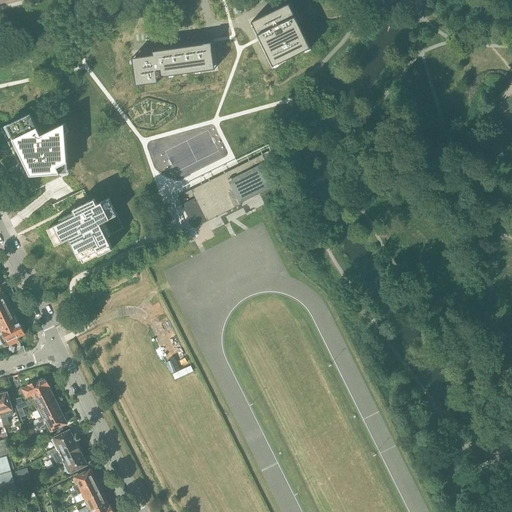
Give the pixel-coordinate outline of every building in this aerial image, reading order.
[(254,20),(253,21),(254,21),(256,27),(255,27),(254,27),(255,28),(258,34),(258,35),(266,52),(267,53),(272,63),(272,64),(273,64),(278,61),(279,63),(280,63),(286,60),(305,50),(304,49),(310,46),(295,16),(292,10),(292,9),(290,10),(288,5),(287,4),(271,12),(270,13),(254,20)] [(136,64),(133,64),(134,71),(135,79),(138,78),(139,85),(158,82),(157,77),(189,73),(201,71),(202,71),(209,70),(208,67),(214,66),(215,66),(215,65),(212,47),(212,46),(136,57),(135,57),(135,58),(136,64)] [(12,123),(1,128),(32,192),(69,174),(68,164),(65,123),(41,135),(31,113),(12,123)] [(191,190),(195,198),(182,205),(193,228),(225,212),(240,205),(240,203),(279,184),(267,161),(266,161),(263,154),(209,181),(202,184),(191,190)] [(61,222),(48,228),(56,245),(69,238),(80,259),(82,264),(113,249),(111,245),(107,237),(110,235),(124,229),(117,215),(109,198),(97,204),(95,198),(89,201),(84,190),(53,205),(60,219),(61,222)] [(0,291),(0,305),(8,301),(5,294),(3,295),(1,291),(0,291)] [(0,318),(12,313),(10,309),(12,309),(8,301),(0,305),(0,318)] [(0,331),(19,323),(19,322),(16,316),(14,316),(12,313),(0,318),(0,331)] [(7,342),(9,345),(18,341),(17,337),(25,333),(25,332),(26,332),(23,326),(22,327),(20,322),(19,322),(19,323),(0,331),(0,338),(3,345),(7,342)] [(23,389),(27,397),(30,395),(32,399),(50,390),(52,389),(49,384),(50,384),(47,378),(46,379),(46,378),(38,382),(37,380),(29,385),(29,386),(23,389)] [(32,399),(27,402),(29,405),(31,404),(32,404),(34,403),(38,410),(57,400),(54,394),(53,395),(50,390),(32,399)] [(9,423),(6,413),(12,411),(11,406),(14,405),(11,396),(8,397),(7,393),(6,393),(5,392),(4,392),(3,391),(2,391),(1,391),(0,392),(0,391),(0,411),(1,415),(4,425),(9,423)] [(18,410),(29,405),(27,402),(24,403),(22,402),(21,398),(15,400),(18,410)] [(33,422),(34,425),(61,412),(59,407),(60,407),(57,400),(38,410),(41,417),(38,418),(38,419),(33,422)] [(61,412),(34,425),(36,429),(39,428),(40,430),(46,427),(49,432),(67,423),(66,422),(67,421),(65,416),(63,417),(61,412)] [(70,431),(52,439),(56,447),(46,453),(47,456),(75,442),(73,437),(74,437),(72,431),(70,432),(70,431)] [(0,440),(0,497),(16,493),(7,458),(11,457),(5,439),(0,440)] [(76,441),(75,442),(47,456),(49,459),(53,457),(57,465),(59,464),(63,462),(81,453),(81,454),(82,453),(82,452),(83,451),(80,446),(79,446),(76,441)] [(81,453),(63,462),(69,473),(87,464),(86,463),(87,463),(84,457),(83,458),(81,454),(81,453)] [(91,471),(91,470),(75,477),(79,485),(69,489),(71,493),(96,481),(94,476),(95,475),(92,470),(91,471)] [(96,481),(71,493),(73,497),(83,492),(86,499),(102,492),(101,491),(102,490),(100,485),(98,486),(96,481)] [(102,492),(86,499),(90,506),(86,508),(80,510),(80,511),(87,511),(107,502),(105,498),(106,497),(103,492),(102,493),(102,492)] [(87,511),(113,511),(111,506),(109,507),(107,502),(87,511)]
